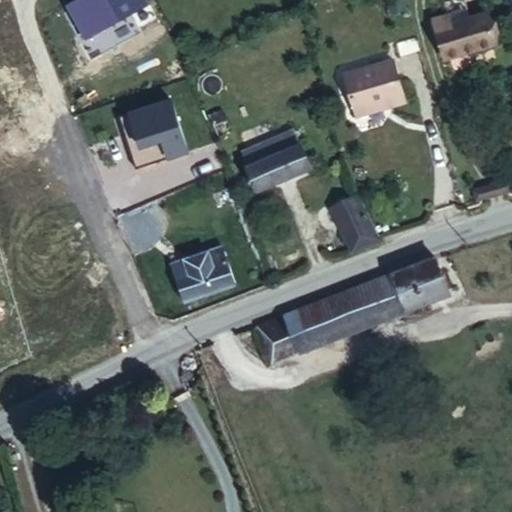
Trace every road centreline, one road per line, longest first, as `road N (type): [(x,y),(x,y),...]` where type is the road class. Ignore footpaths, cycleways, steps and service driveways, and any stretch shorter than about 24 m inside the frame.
road 1 (residential): [(511,218),(153,347)]
road 2 (residential): [(153,347),(23,0)]
road 3 (residential): [(153,347),(0,428)]
